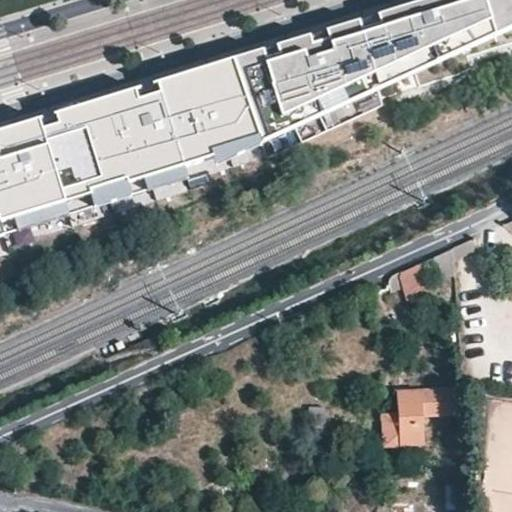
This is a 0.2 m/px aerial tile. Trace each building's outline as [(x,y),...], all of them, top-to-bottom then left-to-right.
[(478,0),(463,0),(232,71),(258,156),(494,49),(478,0)] [(511,0),(478,0),(494,49),(511,40),(511,0)] [(258,156),(232,71),(166,91),(170,104),(151,110),(144,102),(66,125),(70,138),(54,143),(45,130),(0,143),(0,245),(96,216),(93,207),(258,156)] [(452,250),(433,258),(440,280),(454,276),(452,250)] [(427,297),(419,265),(389,278),(386,287),(388,294),(403,291),(407,303),(427,297)] [(400,448),(424,447),(423,417),(460,415),(458,390),(398,394),(398,415),(400,448)] [(398,415),(382,418),(383,449),(400,448),(398,415)]
